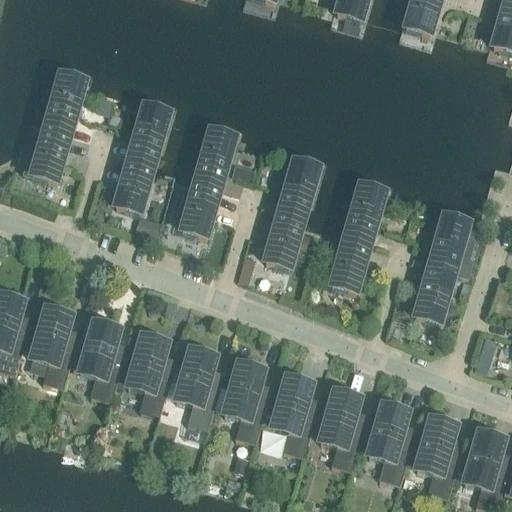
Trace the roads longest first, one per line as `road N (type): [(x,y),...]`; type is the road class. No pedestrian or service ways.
road 1 (residential): [(449,387),(508,205)]
road 2 (residential): [(221,302),(372,358)]
road 3 (residential): [(70,247),(221,302)]
